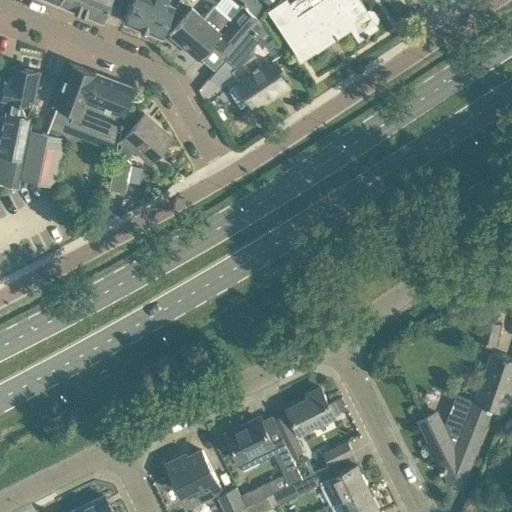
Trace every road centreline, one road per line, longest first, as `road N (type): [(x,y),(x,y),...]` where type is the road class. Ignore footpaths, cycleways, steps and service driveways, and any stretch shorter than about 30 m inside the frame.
road 1 (secondary): [(0,397),(331,208),(511,93)]
road 2 (secondary): [(511,43),(160,259),(0,347)]
road 3 (residential): [(223,176),(159,75),(0,5)]
road 4 (unclassified): [(223,176),(455,27)]
road 5 (unclassified): [(0,300),(223,176)]
road 6 (residential): [(116,445),(335,333)]
road 7 (residential): [(422,511),(335,333)]
road 8 (residential): [(511,284),(438,276),(335,333)]
road 9 (residential): [(0,503),(116,445)]
